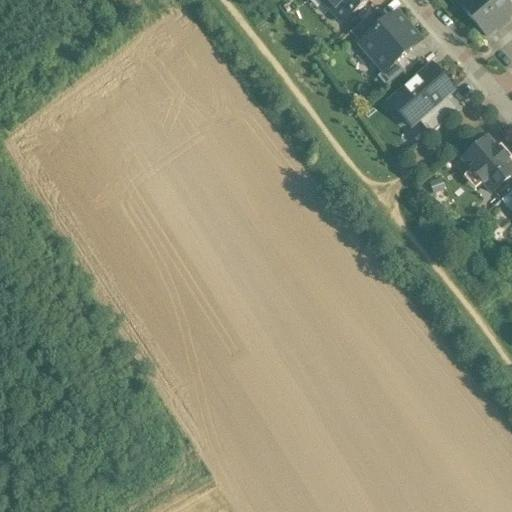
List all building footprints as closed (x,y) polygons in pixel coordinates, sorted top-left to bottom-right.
[(320,0),(343,26),(372,0),(320,0)] [(511,10),(503,0),(470,0),(461,8),(487,38),(511,16),(511,10)] [(377,11),(350,35),(361,47),(388,23),(377,11)] [(388,23),(361,47),(384,74),(385,75),(397,65),(421,44),(397,16),(388,23)] [(397,65),(385,75),(384,74),(378,79),(387,90),(406,74),(397,65)] [(433,69),(390,105),(411,128),(418,122),(445,98),(453,92),(433,69)] [(445,98),(418,122),(431,137),(458,113),(445,98)] [(493,195),(511,178),(511,168),(488,141),(464,162),(493,195)] [(511,193),(502,203),(511,214),(511,212),(511,193)]
